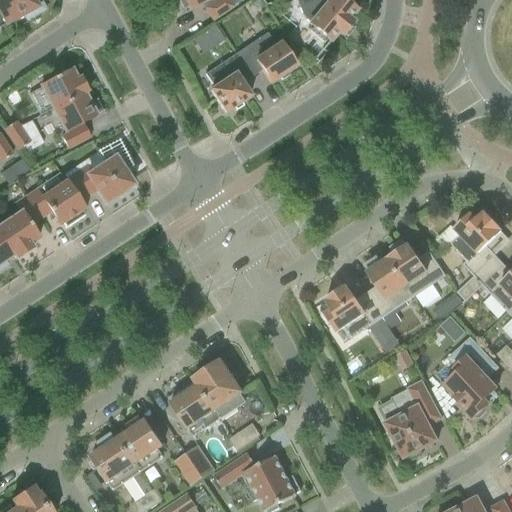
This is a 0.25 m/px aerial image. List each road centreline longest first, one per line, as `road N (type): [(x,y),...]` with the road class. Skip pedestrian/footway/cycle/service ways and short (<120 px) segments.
road 1 (tertiary): [(240,266),(495,101)]
road 2 (tertiary): [(474,68),(226,239)]
road 3 (residential): [(511,202),(486,185),(452,181),(407,197),(258,296)]
road 4 (tertiary): [(0,430),(240,266)]
road 5 (residential): [(393,0),(374,61),(197,187)]
road 6 (tertiary): [(226,239),(0,387)]
road 7 (residential): [(37,448),(258,296)]
road 8 (residential): [(373,511),(258,296)]
road 9 (residential): [(0,319),(197,187)]
road 10 (residential): [(197,187),(103,12)]
road 11 (residential): [(384,511),(511,431)]
road 12 (residential): [(0,79),(103,12)]
